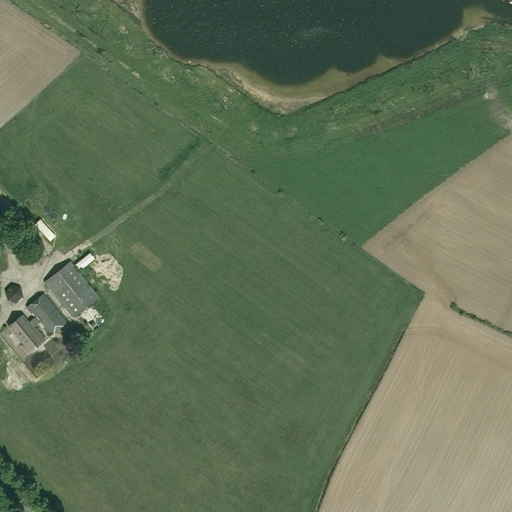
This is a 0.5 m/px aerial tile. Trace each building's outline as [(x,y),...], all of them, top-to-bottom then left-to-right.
[(0,272),(3,272),(12,264),(8,259),(15,254),(7,243),(0,243),(0,272)] [(98,297),(69,262),(44,282),(73,317),(98,297)] [(12,286),(5,292),(7,301),(16,303),(23,297),(20,288),(12,286)] [(43,294),(26,307),(34,317),(39,323),(49,336),(66,323),(43,294)] [(22,315),(9,326),(24,345),(22,346),(28,354),(45,340),(34,327),(39,323),(34,317),(28,323),(22,315)]
